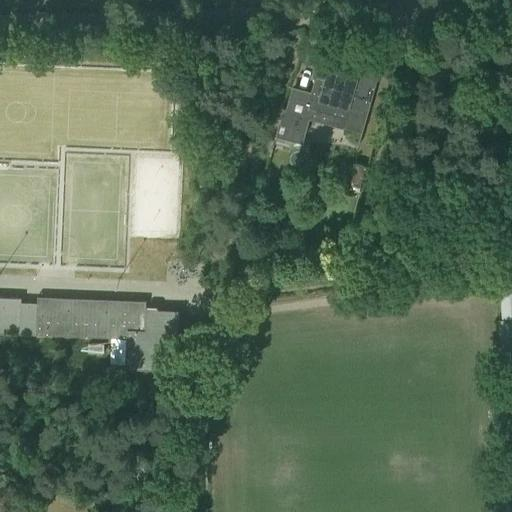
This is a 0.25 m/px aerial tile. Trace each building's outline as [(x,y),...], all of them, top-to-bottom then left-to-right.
[(343,127),(362,132),(378,74),(359,69),(357,78),(327,69),(324,78),(315,76),(307,107),(331,114),(333,105),(348,109),(343,127)] [(275,135),(302,144),(310,117),(283,109),(275,135)] [(272,237),(270,246),(288,250),(290,240),(272,237)] [(511,288),(501,289),(503,318),(511,317),(511,288)] [(0,332),(19,334),(21,298),(0,296),(0,332)] [(180,310),(158,309),(157,306),(150,306),(146,301),(38,297),(38,302),(37,302),(36,334),(126,338),(126,369),(178,370),(180,317),(180,310)] [(89,343),(88,352),(103,352),(104,344),(89,343)]
